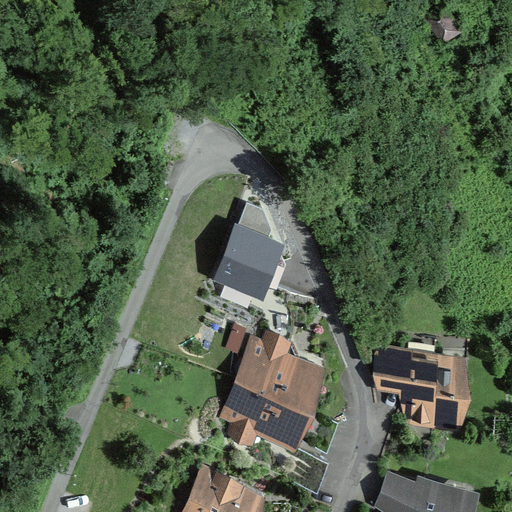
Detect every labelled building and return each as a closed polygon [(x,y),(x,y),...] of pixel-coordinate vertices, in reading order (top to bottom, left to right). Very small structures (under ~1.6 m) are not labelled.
[(430,18),(442,39),(462,28),(450,6),(430,18)] [(281,236),(235,220),(216,276),(262,291),(281,236)] [(325,363),(286,348),(290,337),(265,327),(261,338),(250,334),(234,375),(308,404),(325,363)] [(466,387),(461,349),(410,346),(409,343),(373,340),(370,370),(376,387),(396,389),(404,421),(457,425),(466,387)] [(234,375),(217,417),(229,422),(225,432),(252,442),(256,432),(292,446),(295,437),(307,408),(308,404),(234,375)] [(325,449),(337,419),(307,408),(295,437),(325,449)] [(316,489),(328,459),(295,446),(283,476),(316,489)] [(179,511),(254,511),(263,491),(200,464),(179,511)] [(373,503),(389,511),(466,511),(476,485),(414,469),(412,475),(386,467),(373,503)]
